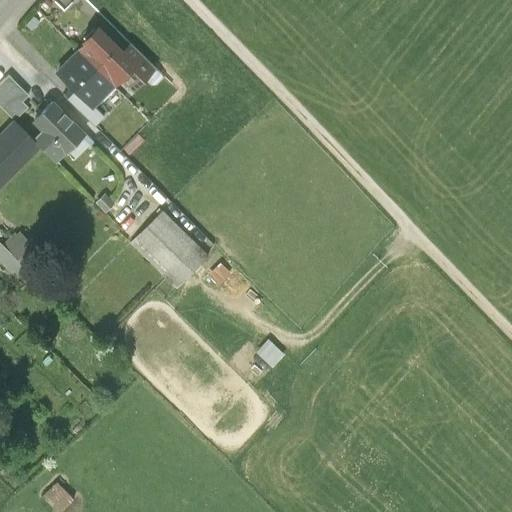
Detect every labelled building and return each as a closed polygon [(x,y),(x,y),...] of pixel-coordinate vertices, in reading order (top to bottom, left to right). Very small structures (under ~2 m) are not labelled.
[(125,51),(102,27),(80,49),(116,85),(123,78),(134,88),(154,68),(131,45),(125,51)] [(58,71),(77,91),(94,107),(116,85),(80,49),(58,71)] [(0,85),(0,104),(15,119),(17,120),(29,108),(23,102),(30,96),(10,76),(0,85)] [(77,91),(68,100),(94,127),(104,118),(94,107),(77,91)] [(55,103),(27,131),(42,145),(57,161),(85,133),(55,103)] [(0,134),(0,187),(42,145),(27,131),(17,120),(15,119),(0,134)] [(105,194),(97,202),(106,212),(115,204),(105,194)] [(207,255),(164,212),(132,245),(175,288),(207,255)] [(19,230),(4,245),(33,274),(49,259),(19,230)] [(39,280),(33,274),(4,245),(0,241),(0,261),(29,290),(39,280)] [(222,282),(234,270),(225,261),(213,272),(222,282)] [(272,366),(284,354),(269,340),(258,352),(272,366)] [(60,511),(74,499),(58,483),(44,496),(59,511),(60,511)]
